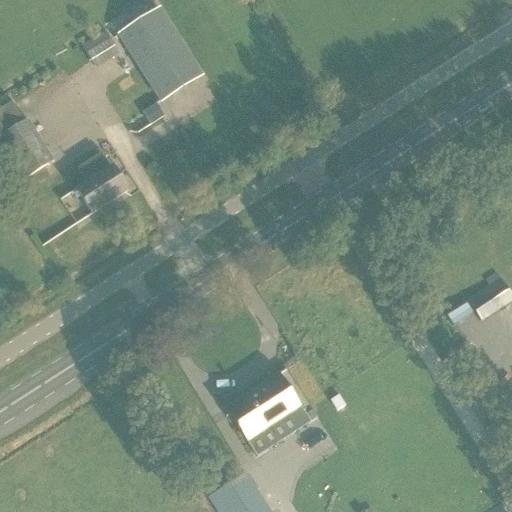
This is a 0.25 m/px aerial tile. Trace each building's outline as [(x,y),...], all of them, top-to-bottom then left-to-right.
[(160,8),(116,36),(161,104),(204,76),(160,8)] [(87,54),(96,69),(120,55),(110,40),(87,54)] [(54,161),(27,120),(25,122),(13,103),(0,110),(0,129),(4,136),(0,138),(0,139),(26,180),(54,161)] [(77,168),(86,182),(76,189),(91,214),(128,191),(112,166),(108,168),(99,154),(77,168)] [(495,337),(511,326),(511,321),(493,290),(474,302),(495,337)] [(300,409),(278,374),(225,408),(248,443),(300,409)] [(209,501),(215,511),(266,511),(245,478),(209,501)]
